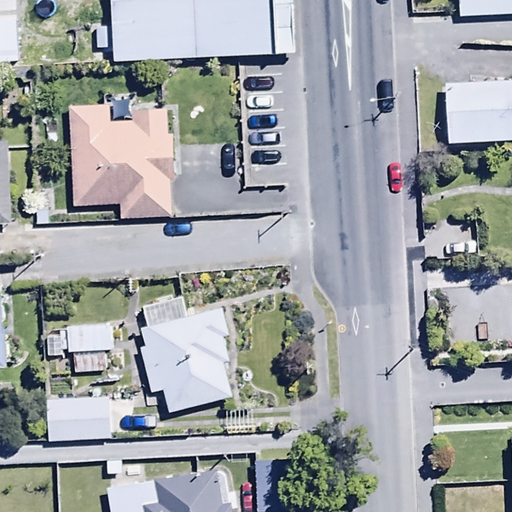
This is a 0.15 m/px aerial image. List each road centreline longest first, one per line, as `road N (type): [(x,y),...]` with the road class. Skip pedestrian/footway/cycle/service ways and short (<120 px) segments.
road 1 (tertiary): [(349,0),(372,389)]
road 2 (residential): [(372,389),(511,382)]
road 3 (tertiary): [(372,389),(378,511)]
